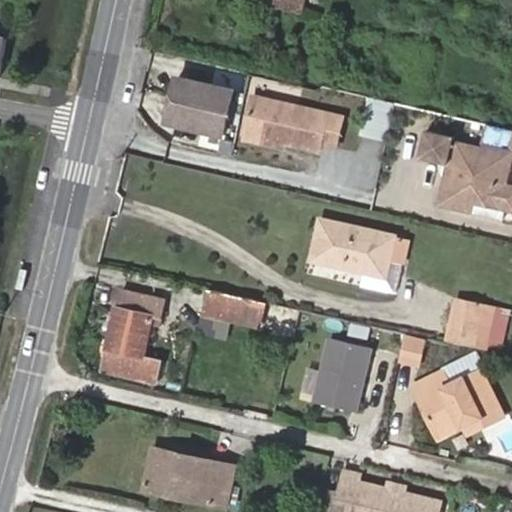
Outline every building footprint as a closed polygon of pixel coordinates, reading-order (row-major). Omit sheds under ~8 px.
[(306,0),(279,0),(279,4),(303,11),(306,0)] [(184,80),(170,76),(160,120),(174,124),(184,80)] [(184,80),(174,124),(230,137),(240,93),(184,80)] [(350,115),(260,94),(251,134),(327,150),(328,145),(343,148),(350,115)] [(358,134),(381,139),(389,102),(366,97),(358,134)] [(511,127),(487,122),(484,139),(511,144),(511,127)] [(474,199),(483,201),(511,207),(511,180),(509,180),(511,170),(511,169),(511,144),(490,140),(490,144),(460,138),(461,135),(433,129),(427,156),(453,161),(454,161),(462,174),(447,191),(457,208),(474,199)] [(454,161),(453,161),(447,191),(462,174),(454,161)] [(444,206),(457,208),(447,191),(444,206)] [(481,213),(483,201),(474,199),(457,208),(481,213)] [(313,259),(388,276),(397,235),(323,219),(313,259)] [(167,299),(124,290),(105,369),(157,381),(162,362),(145,358),(154,321),(162,323),(167,299)] [(212,292),(208,314),(262,326),(267,304),(212,292)] [(490,346),(498,307),(457,298),(449,337),(490,346)] [(428,337),(406,333),(402,352),(424,357),(428,337)] [(355,412),(369,348),(327,339),(314,403),(355,412)] [(507,422),(484,378),(451,394),(443,379),(413,394),(441,446),(467,433),(478,428),(482,435),(507,422)] [(478,428),(467,433),(471,440),(482,435),(478,428)] [(157,449),(148,487),(227,505),(236,467),(157,449)] [(356,497),(359,484),(360,477),(346,474),(341,494),(356,497)] [(393,491),(359,484),(356,497),(341,494),(337,511),(440,511),(443,502),(405,494),(393,491)] [(394,484),(393,491),(405,494),(406,487),(394,484)]
